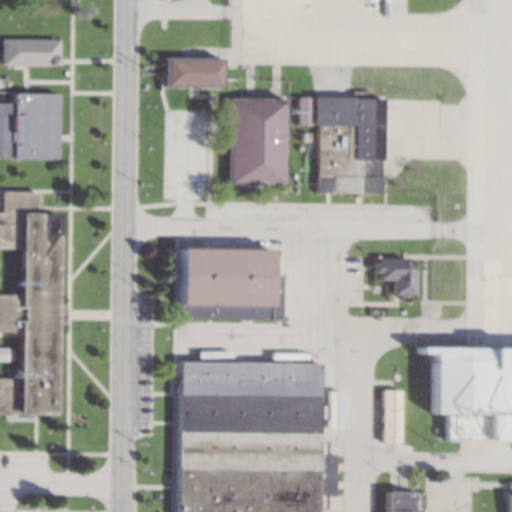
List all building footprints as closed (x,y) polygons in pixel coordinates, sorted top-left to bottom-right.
[(58,0),(58,10),(29,10),(29,0),(58,0)] [(0,38),(56,39),(56,64),(0,63),(0,38)] [(220,58),(220,86),(163,85),(164,57),(220,58)] [(55,134),(72,134),(72,140),(55,140),(55,157),(0,157),(0,102),(7,102),(7,92),(56,93),(55,134)] [(312,96),(311,124),(296,123),(297,96),(312,96)] [(351,97),(382,98),(380,159),(381,193),(362,192),(362,196),(357,196),(357,192),(316,192),(315,175),(316,124),(313,124),(313,96),(351,96),(351,97)] [(283,183),(226,183),(226,97),(283,97),(283,183)] [(309,132),(309,142),(300,142),(300,132),(309,132)] [(37,212),(56,212),(55,303),(64,303),(64,322),(55,322),(54,414),(0,413),(0,376),(17,377),(17,320),(10,320),(10,326),(7,326),(7,331),(0,330),(0,293),(8,293),(8,299),(10,299),(10,306),(18,306),(19,248),(0,248),(0,190),(37,191),(37,212)] [(178,247),(269,249),(269,275),(282,275),(281,320),(176,318),(178,247)] [(377,256),(404,257),(415,268),(415,296),(393,296),(393,279),(377,278),(377,272),(373,272),(373,262),(377,263),(377,256)] [(511,439),(442,439),(443,413),(428,412),(429,353),(415,352),(415,346),(511,347),(511,439)] [(317,404),(324,404),(324,418),(316,418),(316,439),(323,439),(323,453),(335,453),(334,494),(323,494),(323,508),(316,508),(316,511),(175,511),(176,359),(317,361),(317,404)] [(381,390),(400,390),(398,444),(379,443),(381,390)] [(511,511),(511,481),(511,482),(511,494),(504,494),(503,511),(511,511)] [(382,511),(382,490),(412,490),(411,511),(382,511)]
